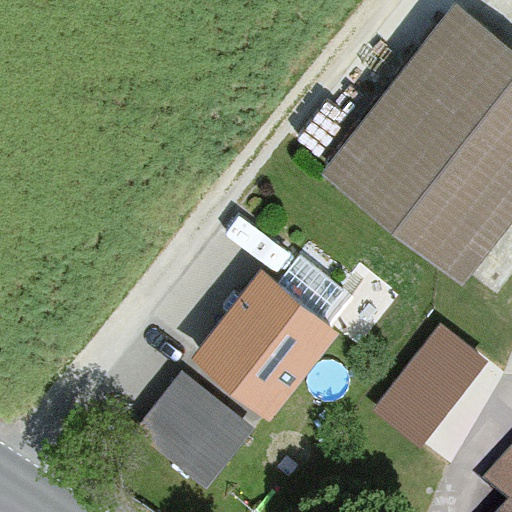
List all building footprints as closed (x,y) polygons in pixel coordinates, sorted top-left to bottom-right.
[(511,203),(511,67),(445,13),(322,163),(456,272),(511,203)] [(336,322),(263,265),(196,349),(268,406),(336,322)] [(380,404),(460,452),(511,367),(511,356),(437,311),(380,404)] [(180,366),(134,423),(204,479),(250,423),(180,366)] [(511,511),(511,459),(491,483),(511,501),(511,511)]
